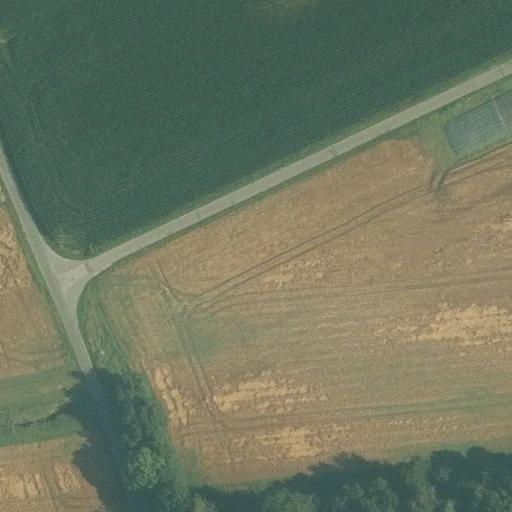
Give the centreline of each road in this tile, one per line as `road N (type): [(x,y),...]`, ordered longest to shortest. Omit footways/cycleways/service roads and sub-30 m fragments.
road 1 (unclassified): [(59,273),(511,58)]
road 2 (unclassified): [(139,511),(59,273)]
road 3 (unclassified): [(59,273),(0,134)]
